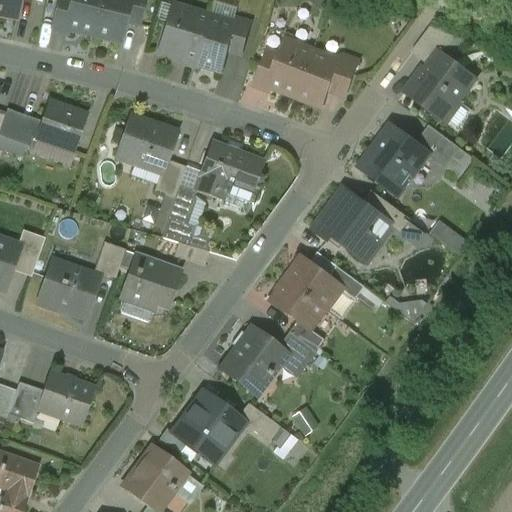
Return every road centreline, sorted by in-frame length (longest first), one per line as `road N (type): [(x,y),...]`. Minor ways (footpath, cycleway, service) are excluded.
road 1 (residential): [(336,153),(135,87),(0,54)]
road 2 (residential): [(336,153),(164,378)]
road 3 (residential): [(0,322),(164,378)]
road 4 (residential): [(164,378),(67,511)]
road 5 (secondary): [(424,497),(511,376)]
